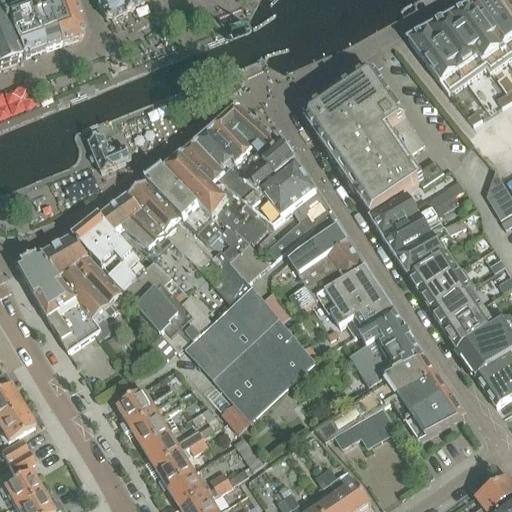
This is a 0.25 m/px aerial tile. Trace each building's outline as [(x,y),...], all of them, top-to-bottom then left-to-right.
[(0,0),(0,70),(16,65),(24,63),(80,43),(84,36),(71,0),(0,0)] [(95,0),(98,10),(105,24),(111,25),(143,8),(145,0),(95,0)] [(476,13),(475,14),(511,65),(511,64),(511,17),(500,0),(492,0),(475,12),(476,13)] [(511,0),(502,0),(511,14),(511,0)] [(471,11),(451,22),(488,74),(487,75),(491,79),(511,65),(475,14),(474,15),(471,11)] [(451,22),(429,34),(468,88),(487,75),(488,74),(451,22)] [(429,34),(410,45),(450,101),(468,88),(429,34)] [(416,182),(415,181),(405,166),(425,152),(407,125),(408,125),(377,79),(367,77),(308,118),(306,127),(371,222),(420,189),(416,182)] [(507,100),(498,106),(503,114),(511,108),(507,100)] [(237,182),(259,199),(261,198),(297,169),(286,154),(246,120),(240,114),(212,139),(228,158),(226,161),(236,172),(236,173),(241,179),(237,182)] [(476,117),(468,124),(474,131),(482,125),(476,117)] [(233,174),(236,173),(236,172),(226,161),(228,158),(212,139),(198,151),(223,178),(231,171),(233,174)] [(133,166),(126,152),(115,156),(115,155),(112,154),(111,154),(105,142),(90,149),(95,159),(93,160),(92,163),(93,166),(96,168),(97,168),(102,179),(113,174),(133,166)] [(198,151),(184,163),(229,208),(218,222),(229,231),(237,238),(253,220),(257,223),(259,220),(275,233),(284,226),(261,198),(259,199),(237,182),(231,177),(226,181),(223,178),(198,151)] [(204,223),(211,230),(218,222),(229,208),(184,163),(167,178),(207,220),(204,223)] [(424,194),(445,179),(437,167),(416,182),(420,189),(424,194)] [(322,211),(323,210),(297,169),(261,198),(284,226),(295,217),(301,228),(312,218),(322,211)] [(165,176),(148,189),(182,224),(206,249),(212,252),(223,242),(211,230),(204,223),(207,220),(167,178),(165,176)] [(511,202),(495,177),(487,200),(495,214),(511,203),(511,202)] [(178,228),(182,224),(148,189),(130,203),(166,241),(179,228),(178,228)] [(383,245),(455,203),(449,194),(419,214),(417,217),(408,203),(372,228),(383,245)] [(215,264),(179,228),(166,241),(130,203),(105,222),(102,224),(116,240),(124,234),(150,257),(152,255),(158,262),(173,249),(202,277),(212,267),(227,284),(217,292),(235,312),(255,295),(250,290),(231,269),(223,259),(221,257),(215,264)] [(446,235),(446,234),(439,223),(459,210),(455,203),(383,245),(396,264),(446,235)] [(511,203),(495,214),(502,225),(511,219),(511,203)] [(279,246),(267,257),(276,266),(309,238),(318,231),(330,222),(323,210),(312,218),(301,228),(279,246)] [(253,220),(237,238),(243,242),(254,253),(263,243),(270,234),(263,228),(257,223),(253,220)] [(511,232),(511,222),(502,229),(506,236),(511,232)] [(102,224),(76,244),(124,299),(130,305),(138,313),(161,340),(176,356),(177,356),(179,358),(188,350),(191,353),(218,382),(214,385),(253,429),(318,370),(315,366),(305,354),(255,295),(235,312),(215,331),(181,294),(177,290),(165,279),(154,269),(146,276),(116,240),(102,224)] [(434,242),(396,264),(409,283),(446,261),(448,259),(450,258),(443,247),(450,242),(467,231),(463,224),(446,234),(446,235),(434,242)] [(290,267),(299,280),(349,248),(338,232),(325,242),(300,258),(290,267)] [(230,233),(222,240),(223,242),(232,250),(223,259),(231,269),(250,251),(240,243),(230,233)] [(130,305),(124,299),(76,244),(46,261),(20,274),(69,359),(100,340),(105,345),(114,337),(104,326),(111,320),(112,321),(130,305)] [(367,274),(349,248),(299,280),(308,292),(315,304),(318,307),(322,304),(328,300),(326,298),(367,274)] [(261,262),(250,251),(231,269),(250,290),(271,270),(261,262)] [(446,261),(409,283),(422,303),(460,278),(448,259),(446,261)] [(501,266),(491,272),(495,279),(505,272),(501,266)] [(360,339),(397,318),(367,274),(326,298),(328,300),(322,304),(341,333),(347,330),(355,344),(361,340),(360,339)] [(460,278),(422,303),(433,320),(452,308),(472,295),(476,293),(464,275),(460,278)] [(308,292),(295,300),(303,312),(315,304),(308,292)] [(452,308),(433,320),(446,338),(483,313),(472,295),(452,308)] [(483,313),(446,338),(457,356),(496,332),(483,313)] [(382,388),(426,365),(397,318),(360,339),(361,340),(369,352),(352,362),(371,394),(382,388)] [(511,322),(496,332),(457,356),(476,383),(511,361),(511,322)] [(336,335),(327,340),(330,346),(339,341),(336,335)] [(164,368),(176,356),(161,340),(149,351),(164,368)] [(310,350),(305,354),(315,366),(320,362),(310,350)] [(511,361),(476,383),(497,413),(511,403),(511,361)] [(395,408),(439,383),(426,365),(382,388),(384,391),(365,402),(315,435),(327,449),(364,428),(387,415),(386,413),(395,408)] [(439,383),(395,408),(421,447),(465,424),(439,383)] [(24,413),(11,390),(0,395),(0,420),(6,417),(12,420),(24,413)] [(174,397),(155,410),(146,395),(119,412),(128,426),(122,430),(127,438),(133,434),(179,405),(174,397)] [(179,405),(133,434),(144,452),(155,444),(162,448),(172,441),(174,439),(172,437),(178,433),(170,421),(183,412),(179,405)] [(234,411),(224,421),(222,422),(239,442),(251,430),(234,411)] [(0,432),(9,448),(36,432),(24,413),(12,420),(6,417),(0,420),(0,432)] [(208,415),(193,425),(196,430),(197,430),(206,424),(211,430),(211,431),(201,437),(205,444),(224,432),(225,432),(219,425),(209,414),(208,415)] [(369,455),(397,439),(384,416),(337,443),(344,455),(364,444),(369,455)] [(155,444),(144,452),(157,474),(184,457),(191,453),(205,444),(201,437),(180,450),(179,451),(172,441),(162,448),(155,444)] [(254,476),(264,470),(245,443),(235,450),(254,476)] [(205,444),(191,453),(195,460),(210,451),(205,444)] [(8,469),(30,456),(23,445),(2,458),(8,469)] [(30,456),(8,469),(15,481),(37,469),(30,456)] [(184,457),(157,474),(172,496),(184,488),(184,482),(194,476),(187,465),(189,464),(184,457)] [(330,474),(324,479),(331,489),(339,500),(346,511),(368,511),(372,509),(357,488),(356,489),(346,479),(340,483),(338,485),(330,474)] [(184,488),(172,496),(181,511),(185,511),(210,497),(204,488),(202,490),(194,476),(184,482),(184,488)] [(235,491),(249,482),(246,476),(231,485),(216,493),(221,500),(221,501),(236,492),(235,491)] [(42,496),(31,477),(5,492),(16,511),(23,511),(31,508),(31,502),(42,495),(42,496)] [(216,493),(231,485),(226,478),(212,486),(216,493)] [(324,479),(316,484),(324,494),(331,489),(324,479)] [(508,511),(511,510),(511,487),(508,483),(478,503),(483,511),(508,511)] [(210,497),(185,511),(216,511),(212,505),(214,504),(221,500),(216,493),(210,497)] [(51,511),(42,496),(42,495),(31,502),(31,508),(23,511),(61,511),(59,507),(51,511)] [(286,505),(290,511),(298,511),(300,511),(292,500),(286,505)] [(346,511),(339,500),(321,511),(346,511)]
